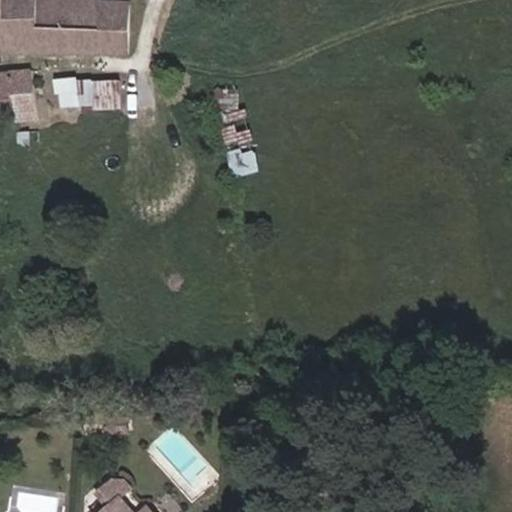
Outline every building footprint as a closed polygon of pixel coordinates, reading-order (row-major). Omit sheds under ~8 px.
[(0,0),(0,56),(133,57),(133,4),(122,3),(122,9),(40,8),(39,0),(0,0)] [(3,76),(7,105),(10,127),(37,123),(30,75),(3,76)] [(78,81),(77,76),(55,77),(57,113),(121,108),(120,79),(78,81)] [(0,128),(10,127),(7,105),(0,106),(0,128)] [(130,441),(130,428),(108,428),(108,441),(130,441)] [(118,509),(128,499),(138,490),(130,483),(119,481),(107,497),(118,509)] [(157,511),(155,511),(139,511),(128,499),(118,509),(115,511),(157,511)]
